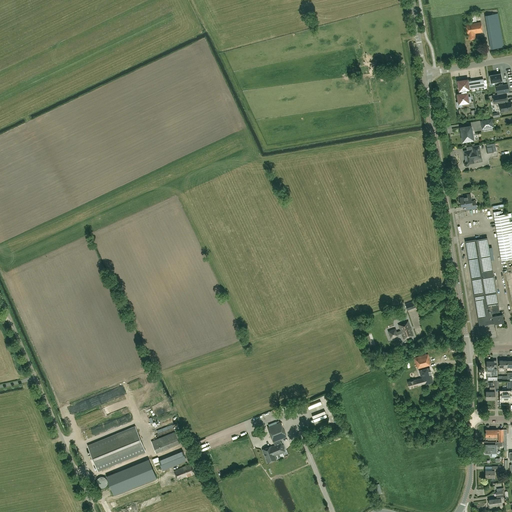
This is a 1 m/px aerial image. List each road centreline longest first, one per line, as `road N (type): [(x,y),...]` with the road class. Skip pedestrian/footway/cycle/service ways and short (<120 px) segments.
road 1 (tertiary): [(468,348),(423,73)]
road 2 (unclassified): [(94,511),(0,298)]
road 3 (unknown): [(492,226),(506,347)]
